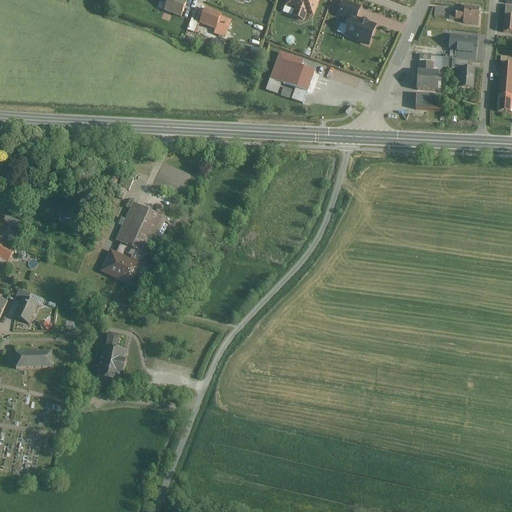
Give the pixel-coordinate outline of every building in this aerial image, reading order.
[(180,20),(186,4),(174,0),(156,0),(165,3),(161,14),(180,20)] [(304,15),(312,17),(317,0),(286,0),(284,8),(294,12),(291,20),(301,24),(304,15)] [(511,0),(504,0),(503,35),(511,35),(511,0)] [(349,18),(355,20),(358,12),(342,6),(337,18),(348,22),(349,18)] [(479,28),(480,10),(460,8),(459,15),(454,14),(454,22),(463,23),(462,26),(479,28)] [(443,20),(444,11),(435,10),(434,19),(443,20)] [(206,13),(200,28),(224,38),(230,22),(206,13)] [(349,18),(348,22),(342,39),(369,49),(377,27),(355,20),(349,18)] [(477,62),(478,41),(448,39),(447,52),(456,53),(456,61),(477,62)] [(316,42),(310,40),(304,57),(310,59),(316,42)] [(303,63),(281,55),(271,82),(307,95),(314,75),(301,70),(303,63)] [(436,94),(437,77),(435,77),(435,65),(429,64),(430,58),(417,58),(416,94),(436,94)] [(497,97),(496,114),(511,114),(511,66),(500,65),(498,97),(497,97)] [(336,69),(332,78),(359,88),(363,79),(336,69)] [(474,92),(475,72),(459,71),(458,91),(474,92)] [(428,98),(416,98),(416,111),(427,112),(428,98)] [(123,258),(127,249),(147,258),(163,223),(131,208),(115,243),(120,245),(115,255),(109,252),(99,273),(133,289),(143,267),(123,258)] [(18,229),(22,223),(9,215),(5,222),(18,229)] [(0,257),(8,262),(15,250),(0,240),(0,257)] [(22,303),(25,304),(28,297),(17,292),(12,303),(20,307),(22,303)] [(13,321),(27,328),(35,309),(25,304),(22,303),(20,307),(13,321)] [(94,382),(118,387),(123,356),(116,354),(118,340),(102,337),(94,382)] [(52,355),(17,356),(17,371),(52,371),(52,355)]
